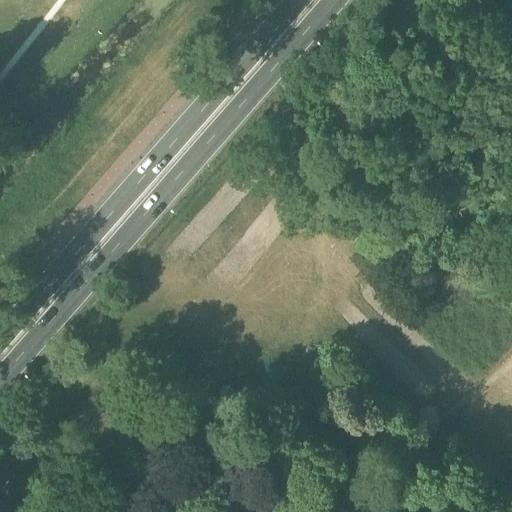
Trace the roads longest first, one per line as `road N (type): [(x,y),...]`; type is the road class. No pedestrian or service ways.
road 1 (primary): [(0,381),(334,0)]
road 2 (primary): [(295,0),(0,337)]
